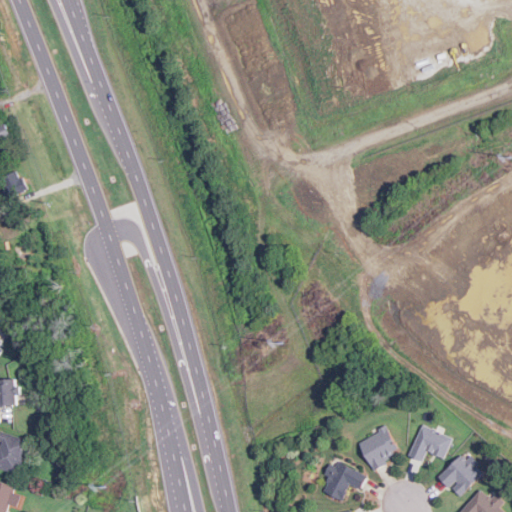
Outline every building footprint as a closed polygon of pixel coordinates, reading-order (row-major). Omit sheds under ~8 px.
[(15,195),(28,189),(19,170),(5,176),(15,195)] [(19,380),(0,380),(0,405),(18,405),(18,395),(20,394),(19,380)] [(445,457),(453,437),(423,424),(410,455),(423,461),(428,450),(445,457)] [(359,441),(374,469),(396,457),(392,450),(397,447),(387,426),(359,441)] [(27,439),(3,431),(0,440),(0,467),(21,474),(26,456),(22,455),(27,439)] [(460,496),(486,471),(466,450),(440,475),(460,496)] [(362,489),(368,473),(337,461),(336,465),(329,463),(324,475),(329,477),(323,491),(343,499),(349,484),(362,489)] [(16,485),(0,480),(0,511),(7,511),(10,504),(18,506),(21,494),(14,492),(16,485)] [(494,495),(491,497),(482,488),(459,511),(506,511),(509,509),(494,495)]
